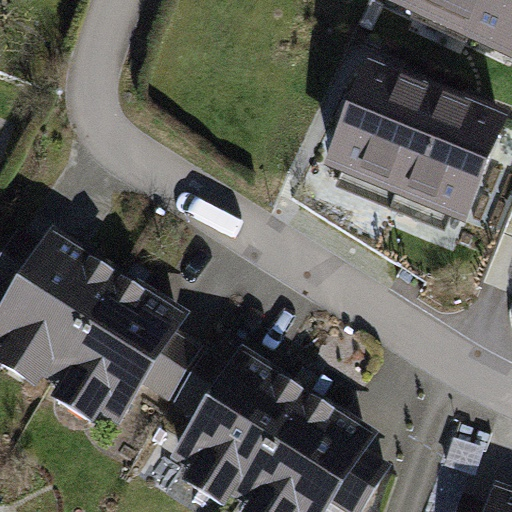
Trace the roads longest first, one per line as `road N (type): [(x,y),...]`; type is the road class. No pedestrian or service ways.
road 1 (residential): [(457,361),(118,144),(95,82),(116,0)]
road 2 (residential): [(457,361),(409,511)]
